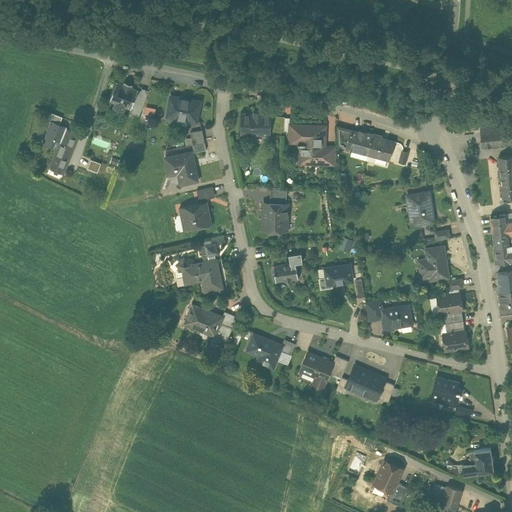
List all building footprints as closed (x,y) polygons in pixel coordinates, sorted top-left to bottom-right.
[(124,84),(117,81),(110,100),(115,102),(113,107),(124,111),(126,106),(131,108),(133,103),(138,89),(131,87),(132,84),(125,81),(124,84)] [(149,90),(142,88),(141,90),(138,98),(145,101),(149,90)] [(138,89),(133,103),(136,105),(138,98),(141,90),(138,89)] [(200,101),(171,95),(167,115),(178,117),(177,122),(187,124),(188,119),(197,121),(200,101)] [(145,101),(138,98),(136,105),(142,107),(145,101)] [(156,108),(144,106),(142,112),(155,115),(156,108)] [(62,117),(51,112),(48,120),(60,124),(62,117)] [(272,113),(241,112),(240,133),(271,134),(271,130),(272,116),(272,113)] [(285,117),(272,116),(271,130),(284,131),(285,117)] [(52,123),(47,136),(54,139),(59,126),(52,123)] [(326,125),(290,124),(290,136),(302,137),(301,142),(298,142),(298,144),(299,144),(299,159),(308,159),(308,162),(324,163),(324,151),(322,151),(322,138),(325,138),(326,125)] [(351,129),(338,126),(339,143),(342,144),(342,146),(347,147),(351,129)] [(79,134),(66,129),(50,166),(63,172),(79,134)] [(190,131),(193,144),(205,142),(202,129),(190,131)] [(374,133),(360,129),(359,132),(351,129),(347,147),(368,153),(374,133)] [(511,139),(511,131),(492,133),(492,132),(492,133),(482,134),(482,133),(481,133),(481,134),(482,147),(483,147),(493,146),(494,146),(511,144),(511,139)] [(394,141),(382,138),(383,136),(374,133),(368,153),(366,159),(385,164),(387,158),(389,159),(394,141)] [(205,142),(193,144),(194,152),(206,149),(205,142)] [(408,152),(402,150),(399,162),(405,164),(408,152)] [(192,151),(165,156),(167,168),(172,167),(172,168),(175,167),(176,168),(177,167),(181,183),(198,180),(192,151)] [(335,151),(324,151),(324,163),(335,163),(335,151)] [(511,156),(499,158),(501,178),(511,176),(511,156)] [(511,176),(501,178),(503,197),(511,196),(511,176)] [(214,196),(212,186),(197,189),(199,200),(214,196)] [(287,187),(271,186),(270,199),(287,200),(287,187)] [(429,190),(407,194),(409,206),(411,206),(414,221),(424,220),(425,222),(434,221),(429,190)] [(208,202),(194,205),(194,204),(180,207),(184,229),(212,223),(208,202)] [(288,203),(264,202),(262,229),(264,229),(264,226),(286,227),(286,230),(287,230),(288,203)] [(505,214),(491,216),(493,232),(509,231),(509,234),(511,233),(511,221),(506,222),(505,214)] [(448,229),(435,231),(436,239),(450,236),(448,229)] [(509,231),(493,232),(495,246),(511,243),(511,233),(509,234),(509,231)] [(224,234),(210,237),(212,243),(215,242),(225,240),(224,234)] [(340,247),(350,249),(352,241),(342,239),(340,247)] [(212,243),(205,244),(208,254),(217,252),(215,242),(212,243)] [(511,243),(495,246),(497,262),(511,260),(511,243)] [(217,258),(209,260),(208,254),(205,244),(201,245),(204,261),(190,264),(184,257),(178,263),(184,270),(186,282),(203,279),(205,290),(223,287),(217,258)] [(444,245),(425,247),(427,258),(418,259),(420,272),(434,270),(436,278),(449,276),(444,245)] [(290,262),(274,265),(276,281),(299,277),(296,262),(303,261),(301,252),(289,254),(290,262)] [(350,263),(318,268),(321,287),(332,286),(332,283),(353,280),(350,263)] [(511,270),(498,272),(500,290),(511,288),(511,270)] [(365,296),(362,278),(356,279),(359,297),(365,296)] [(462,278),(449,280),(450,288),(463,286),(462,278)] [(511,288),(500,290),(502,308),(511,306),(511,288)] [(460,293),(432,297),(430,299),(432,312),(435,313),(444,312),(462,309),(463,309),(460,293)] [(381,299),(366,301),(369,319),(383,317),(381,309),(382,308),(381,299)] [(223,315),(193,303),(185,322),(215,335),(216,331),(220,322),(223,315)] [(382,308),(381,309),(383,317),(384,328),(412,324),(409,304),(382,308)] [(462,309),(444,312),(446,322),(463,320),(462,309)] [(237,315),(225,310),(223,315),(220,322),(232,327),(237,315)] [(463,320),(446,322),(447,333),(465,330),(463,320)] [(232,327),(220,322),(216,331),(215,335),(209,348),(222,353),(232,327)] [(447,333),(443,333),(446,350),(468,346),(466,330),(465,330),(447,333)] [(282,344),(254,332),(247,349),(260,355),(261,353),(266,355),(263,363),(274,367),(281,349),(283,344),(282,344)] [(296,343),(285,338),(282,344),(283,344),(281,349),(291,354),(296,343)] [(333,362),(308,351),(300,369),(316,376),(313,383),(323,388),(330,372),(334,362),(333,362)] [(349,360),(336,355),(333,362),(334,362),(330,372),(342,377),(342,376),(349,360)] [(386,377),(355,364),(348,379),(345,386),(347,387),(377,399),(378,396),(385,380),(386,377)] [(347,387),(345,386),(348,379),(342,376),(342,377),(337,389),(345,392),(347,387)] [(460,382),(436,376),(431,395),(448,399),(447,403),(457,405),(460,394),(460,391),(458,391),(460,382)] [(395,384),(385,380),(378,396),(389,401),(395,384)] [(472,409),(461,407),(460,413),(471,416),(472,409)] [(491,447),(469,450),(471,463),(464,464),(463,463),(464,473),(486,470),(486,475),(495,474),(491,447)] [(463,463),(456,464),(449,459),(449,472),(457,475),(464,473),(463,463)] [(403,468),(386,460),(375,482),(391,490),(392,491),(397,481),(403,468)] [(409,487),(397,481),(392,491),(391,490),(387,499),(400,505),(409,487)] [(446,487),(435,483),(429,502),(441,506),(440,507),(454,511),(455,511),(462,489),(447,485),(446,487)]
